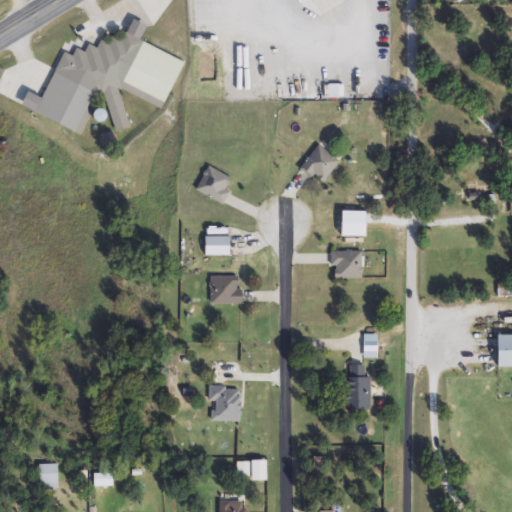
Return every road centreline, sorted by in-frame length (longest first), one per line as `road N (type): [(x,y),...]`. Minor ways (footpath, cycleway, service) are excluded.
road 1 (residential): [(412,511),(411,0)]
road 2 (residential): [(279,225),(287,511)]
